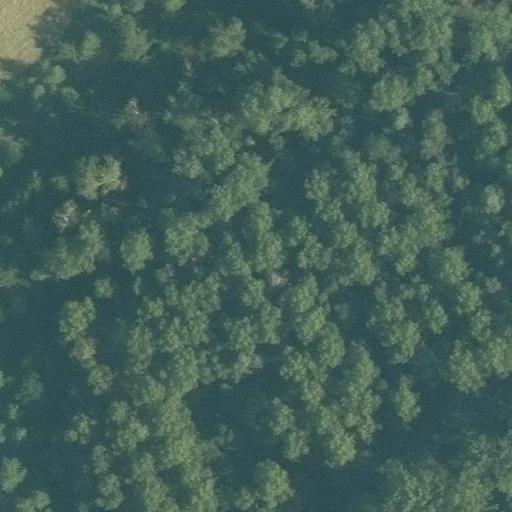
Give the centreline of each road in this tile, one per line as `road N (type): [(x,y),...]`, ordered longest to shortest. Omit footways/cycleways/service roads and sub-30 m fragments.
road 1 (track): [(157,0),(0,147)]
road 2 (track): [(0,384),(35,511)]
